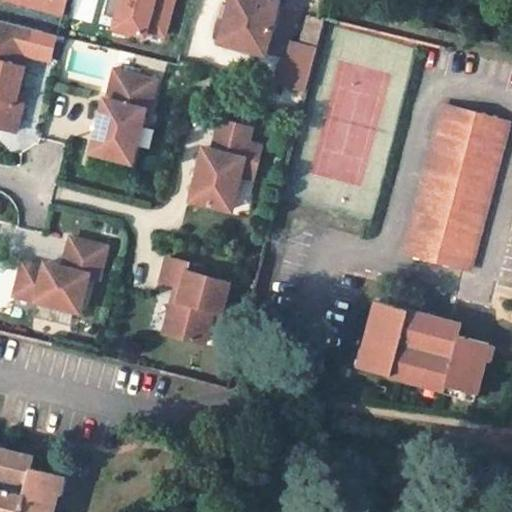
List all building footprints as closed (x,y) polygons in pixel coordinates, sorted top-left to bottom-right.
[(19,0),(19,2),(63,14),(66,0),(19,0)] [(121,0),(107,0),(103,13),(116,18),(121,0)] [(121,0),(116,18),(114,27),(144,35),(145,30),(164,35),(173,0),(121,0)] [(230,0),(219,42),(264,54),(279,1),(275,0),(230,0)] [(319,18),(310,16),(303,43),(316,47),(324,19),(319,18)] [(31,30),(0,21),(0,32),(28,39),(31,30)] [(28,39),(0,32),(0,129),(16,133),(23,107),(15,105),(17,95),(25,68),(21,67),(28,39)] [(303,43),(291,40),(285,62),(283,61),(277,83),(305,90),(316,47),(303,43)] [(101,100),(87,152),(127,162),(135,132),(139,133),(152,80),(112,71),(104,101),(101,100)] [(15,105),(23,107),(25,98),(17,95),(15,105)] [(444,105),(406,252),(470,269),(509,122),(444,105)] [(247,128),(216,121),(209,151),(199,148),(186,200),(227,210),(235,173),(239,159),(252,162),(256,146),(243,143),(247,128)] [(252,162),(239,159),(235,173),(249,176),(252,162)] [(19,264),(11,296),(75,311),(83,275),(94,278),(103,247),(67,238),(60,268),(41,265),(40,269),(19,264)] [(187,266),(164,261),(159,285),(180,290),(177,303),(171,302),(164,337),(203,345),(211,312),(219,314),(227,283),(200,277),(185,274),(187,266)] [(202,269),(187,266),(185,274),(200,277),(202,269)] [(377,302),(368,333),(374,335),(365,366),(444,389),(446,383),(476,392),(489,345),(458,336),(461,325),(377,302)] [(359,365),(365,366),(374,335),(368,333),(359,365)] [(474,397),(476,392),(446,383),(444,389),(474,397)] [(0,511),(51,511),(61,476),(30,468),(32,457),(4,450),(0,448),(0,511)]
